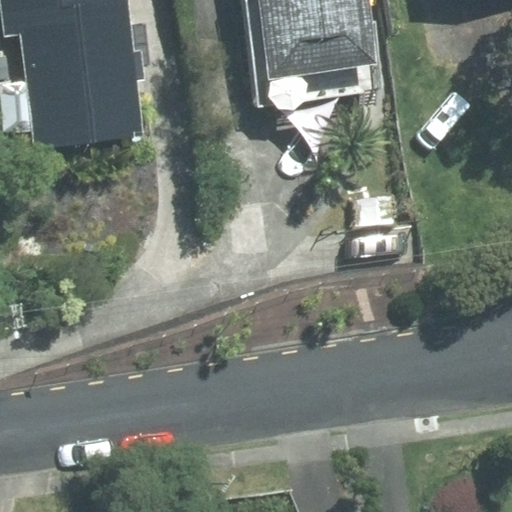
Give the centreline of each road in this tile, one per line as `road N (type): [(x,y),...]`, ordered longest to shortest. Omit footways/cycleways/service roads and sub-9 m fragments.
road 1 (residential): [(511,345),(0,414)]
road 2 (unknown): [(324,370),(337,511)]
